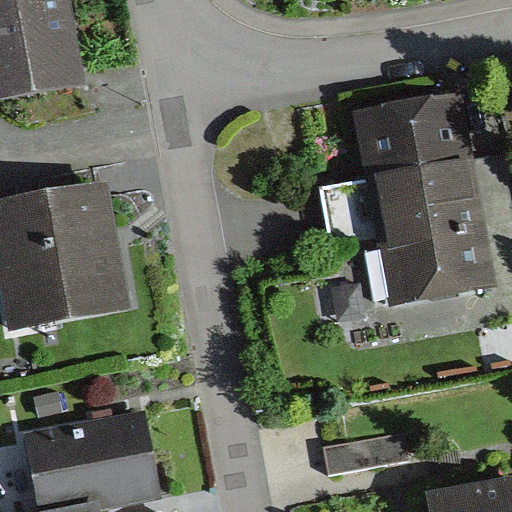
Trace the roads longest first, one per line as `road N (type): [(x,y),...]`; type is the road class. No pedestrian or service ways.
road 1 (residential): [(249,511),(173,99)]
road 2 (residential): [(511,31),(173,99)]
